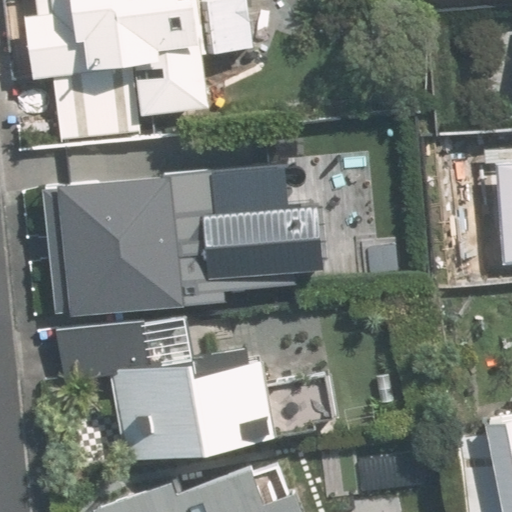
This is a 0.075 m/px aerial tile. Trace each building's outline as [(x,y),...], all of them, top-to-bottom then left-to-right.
[(38,0),(40,8),(26,10),(34,73),(63,69),(71,133),(149,124),(147,106),(207,100),(201,47),(257,40),(252,0),(38,0)] [(150,171),(146,138),(66,147),(70,182),(56,183),(57,192),(43,194),(57,313),(72,311),(72,315),(229,297),(225,265),(291,258),(279,156),(150,171)] [(64,327),(70,379),(115,374),(129,452),(337,416),(328,367),(261,379),(256,351),(247,352),(245,345),(194,353),(186,314),(64,327)] [(511,511),(511,426),(483,432),(483,434),(458,436),(465,511),(511,511)] [(271,511),(270,505),(250,511),(244,511),(230,472),(182,489),(176,472),(104,499),(108,511),(271,511)] [(421,511),(418,490),(358,499),(360,511),(421,511)]
